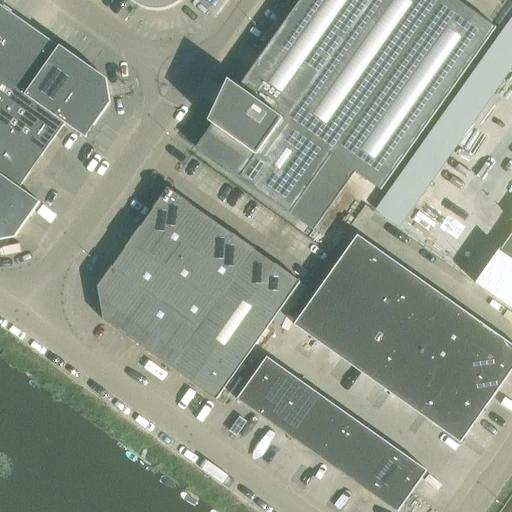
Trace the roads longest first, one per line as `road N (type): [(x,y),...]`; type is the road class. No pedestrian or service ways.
road 1 (unclassified): [(314,511),(28,308)]
road 2 (unclassified): [(28,308),(182,87)]
road 3 (unclassified): [(62,0),(182,87)]
